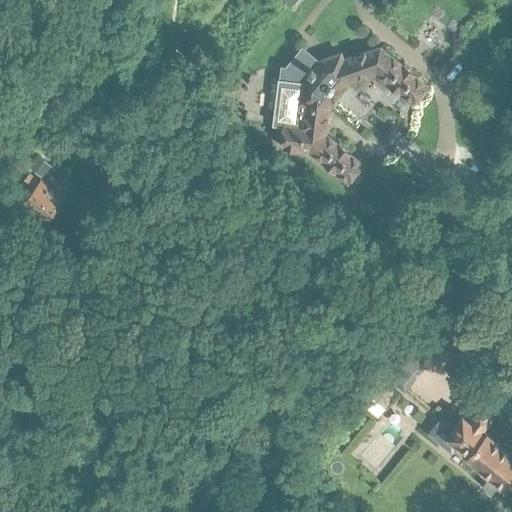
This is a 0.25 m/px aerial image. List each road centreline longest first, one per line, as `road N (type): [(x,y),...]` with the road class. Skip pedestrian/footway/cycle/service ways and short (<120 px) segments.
road 1 (unknown): [(485,300),(460,272),(446,207),(439,83),(387,39),(370,0)]
road 2 (track): [(0,178),(17,158),(161,82),(220,0)]
road 3 (residential): [(511,343),(492,328),(485,300),(501,220),(511,209)]
